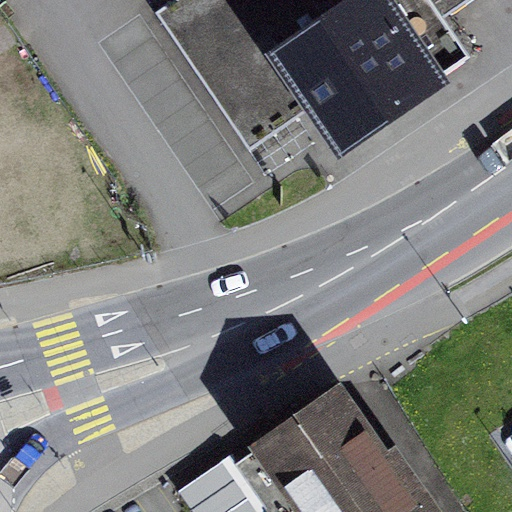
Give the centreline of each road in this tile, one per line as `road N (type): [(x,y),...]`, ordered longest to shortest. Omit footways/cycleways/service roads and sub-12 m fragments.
road 1 (primary): [(234,330),(393,245),(511,164)]
road 2 (primary): [(0,472),(176,387),(234,330)]
road 3 (primary): [(234,330),(150,328),(0,368)]
